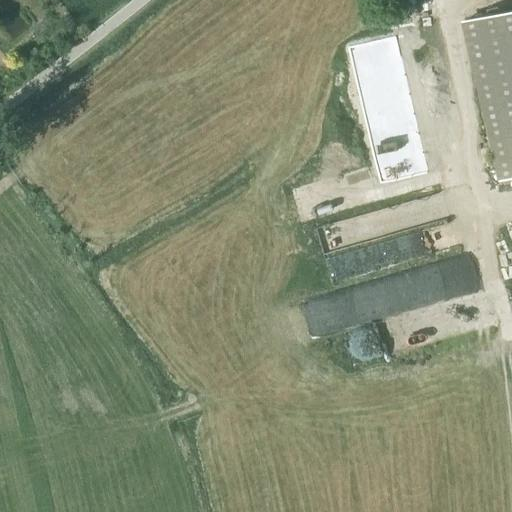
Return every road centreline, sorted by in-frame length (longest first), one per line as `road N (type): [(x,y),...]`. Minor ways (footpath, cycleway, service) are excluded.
road 1 (track): [(449,0),(511,416)]
road 2 (unclassified): [(142,0),(0,109)]
